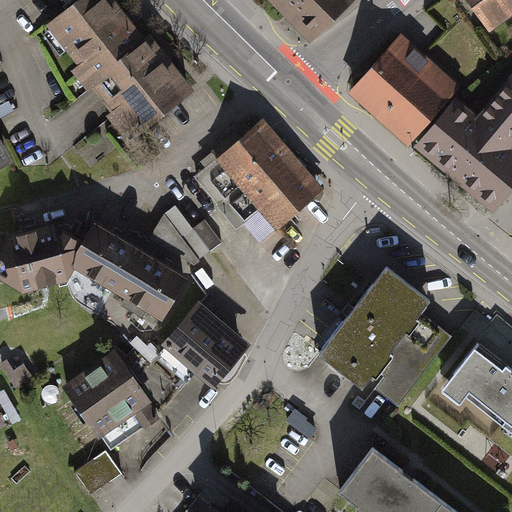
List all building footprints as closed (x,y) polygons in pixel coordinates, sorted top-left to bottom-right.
[(111,0),(85,0),(53,25),(134,130),(189,88),(151,38),(144,43),(111,0)] [(356,0),(269,0),(310,43),(356,0)] [(511,10),(511,0),(472,0),(492,26),(511,10)] [(456,87),(401,37),(354,88),(409,138),(456,87)] [(460,99),(418,149),(491,210),(511,185),(511,143),(511,144),(511,143),(511,66),(475,111),(460,99)] [(323,191),(260,119),(212,161),(275,233),(323,191)] [(0,169),(16,161),(0,130),(0,169)] [(162,217),(199,264),(223,245),(203,220),(191,229),(174,208),(162,217)] [(75,266),(161,321),(190,275),(92,213),(79,233),(56,218),(9,233),(0,245),(0,278),(18,291),(67,277),(75,266)] [(402,399),(448,340),(417,317),(430,300),(387,267),(319,352),(364,385),(379,366),(388,373),(381,384),(402,399)] [(251,342),(199,298),(161,343),(213,387),(251,342)] [(511,368),(479,343),(442,390),(459,403),(466,395),(511,430),(511,368)] [(152,405),(116,353),(61,390),(96,442),(152,405)] [(0,360),(0,366),(13,388),(34,376),(24,361),(14,367),(8,356),(0,360)] [(452,511),(367,446),(332,491),(359,511),(452,511)] [(106,453),(75,473),(90,497),(122,476),(106,453)]
